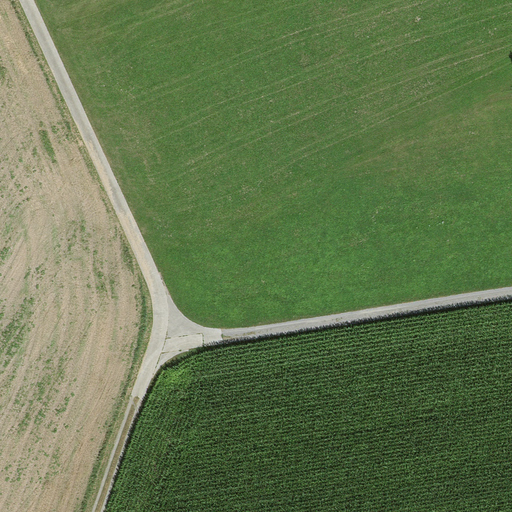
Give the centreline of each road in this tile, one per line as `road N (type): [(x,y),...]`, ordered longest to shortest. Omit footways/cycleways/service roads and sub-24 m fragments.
road 1 (track): [(511,295),(230,335),(179,330),(159,312),(149,270),(24,0)]
road 2 (track): [(95,511),(159,312)]
